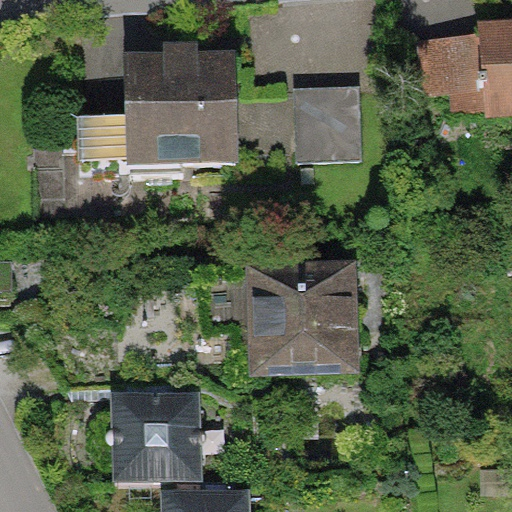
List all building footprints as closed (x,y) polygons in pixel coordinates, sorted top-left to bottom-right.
[(511,32),(487,35),(495,129),(511,127),(511,32)] [(140,61),(141,169),(254,168),(253,60),(140,61)] [(297,166),(366,166),(366,93),(298,92),(297,166)] [(259,382),(369,381),(368,273),(258,274),(259,382)] [(122,491),(211,490),(210,403),(121,404),(122,491)] [(165,511),(260,511),(260,501),(165,501),(165,511)]
